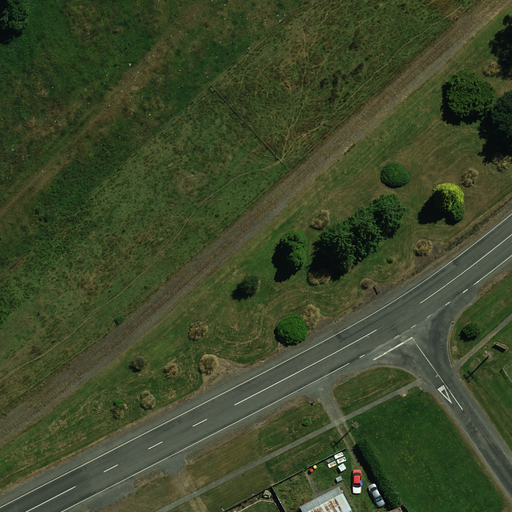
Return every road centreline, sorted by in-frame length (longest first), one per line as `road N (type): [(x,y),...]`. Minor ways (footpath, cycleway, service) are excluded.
road 1 (secondary): [(398,318),(25,511)]
road 2 (unclassified): [(398,318),(511,480)]
road 3 (secondary): [(511,235),(398,318)]
